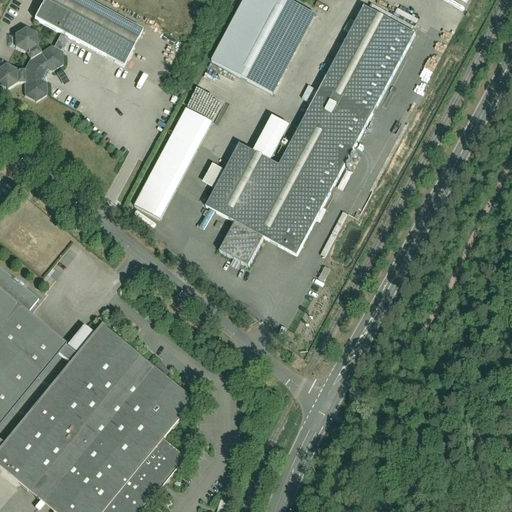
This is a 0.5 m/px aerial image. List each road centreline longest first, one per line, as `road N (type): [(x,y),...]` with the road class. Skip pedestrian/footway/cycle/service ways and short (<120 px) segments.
road 1 (unclassified): [(320,401),(0,140)]
road 2 (secondary): [(511,49),(320,401)]
road 3 (unknown): [(104,295),(69,328),(54,325),(35,304),(59,267)]
road 4 (secondary): [(320,401),(273,511)]
